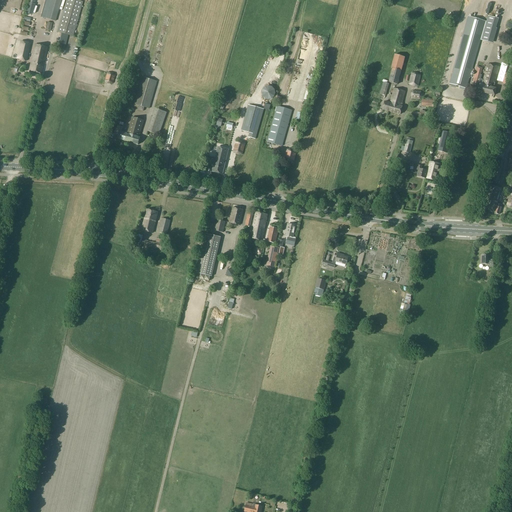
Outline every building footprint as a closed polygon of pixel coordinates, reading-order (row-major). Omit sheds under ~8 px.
[(55,21),(61,0),(50,0),(45,18),(55,21)] [(66,0),(57,32),(63,34),(62,38),(60,38),(58,44),(57,47),(64,49),(68,35),(72,36),(82,2),(75,0),(66,0)] [(452,75),(450,84),(452,85),(451,86),(455,88),(456,86),(459,87),(465,88),(466,89),(469,78),(480,40),(481,41),(486,21),(468,16),(452,73),(453,73),(453,74),(452,75)] [(485,25),(481,40),(491,43),(495,28),(485,25)] [(21,41),(17,59),(26,61),(29,43),(21,41)] [(31,60),(29,71),(41,74),(43,63),(46,52),(47,48),(35,45),(31,60)] [(395,55),(393,63),(402,66),(405,57),(395,55)] [(472,79),(471,81),(473,82),(480,84),(478,91),(494,96),(496,88),(493,88),(499,67),(488,64),(483,80),(480,79),(481,75),(480,75),(477,74),(475,74),(473,79),(472,79)] [(392,68),(389,82),(390,82),(397,84),(401,71),(392,68)] [(412,73),(408,84),(412,86),(415,87),(418,86),(421,75),(418,73),(415,72),(412,73)] [(105,81),(107,83),(111,84),(112,83),(115,75),(113,74),(110,73),(108,73),(105,81)] [(141,78),(134,105),(139,106),(138,110),(143,112),(144,108),(149,109),(156,82),(141,78)] [(272,87),(269,86),(265,87),(263,89),(261,92),(262,96),(265,99),(268,100),(272,99),(274,97),(276,93),(275,90),(272,87)] [(390,107),(389,111),(400,115),(403,106),(401,105),(405,92),(395,89),(394,89),(390,102),(391,102),(391,103),(391,105),(391,107),(390,107)] [(412,99),(420,100),(422,97),(422,94),(421,91),(413,90),(411,93),(411,96),(412,99)] [(391,103),(391,102),(390,102),(389,101),(388,103),(385,102),(384,102),(382,109),(383,110),(389,111),(390,107),(391,107),(391,105),(391,103)] [(255,139),(264,110),(249,105),(241,131),(250,133),(248,137),(255,139)] [(277,107),(268,142),(282,146),(292,111),(277,107)] [(155,109),(148,131),(159,135),(166,113),(155,109)] [(120,139),(120,140),(138,145),(140,138),(140,137),(139,137),(144,121),(132,117),(132,118),(128,133),(123,132),(122,132),(120,139)] [(116,130),(114,138),(120,139),(122,132),(121,131),(123,128),(121,127),(117,126),(116,130)] [(443,131),(438,150),(438,151),(447,153),(452,133),(444,131),(443,131)] [(404,151),(404,152),(410,153),(413,141),(407,140),(406,140),(405,147),(404,151)] [(240,141),(236,142),(234,152),(237,154),(239,155),(242,155),(245,145),(245,144),(243,142),(240,141)] [(218,147),(212,171),(212,172),(223,174),(229,149),(228,149),(218,147)] [(287,150),(284,161),(287,163),(291,164),(294,164),(297,152),(294,150),(291,150),(287,150)] [(498,160),(494,174),(499,176),(503,162),(498,160)] [(428,171),(426,178),(437,181),(441,164),(430,162),(428,171)] [(426,178),(428,171),(421,169),(422,166),(418,165),(417,170),(419,170),(417,176),(426,178)] [(501,188),(489,185),(484,201),(482,209),(487,210),(494,212),(494,213),(499,214),(502,205),(496,203),(501,188)] [(229,222),(230,223),(240,225),(243,210),(233,208),(229,222)] [(146,210),(141,230),(142,230),(153,233),(158,213),(147,210),(146,210)] [(253,214),(248,213),(245,226),(250,227),(250,226),(253,214)] [(255,213),(250,238),(251,238),(262,240),(267,215),(256,213),(255,213)] [(170,221),(162,219),(159,232),(167,234),(170,221)] [(223,233),(225,222),(217,220),(215,231),(223,233)] [(287,232),(286,232),(285,236),(288,237),(286,245),(294,246),(296,239),(296,238),(293,237),(296,227),(289,225),(287,232)] [(275,243),(278,229),(270,227),(267,241),(275,243)] [(237,235),(235,248),(241,249),(243,234),(239,233),(237,235)] [(206,234),(197,273),(212,276),(221,237),(206,234)] [(144,240),(143,246),(145,247),(144,249),(151,251),(152,248),(156,249),(156,248),(161,250),(162,245),(144,240)] [(279,248),(271,247),(267,266),(274,267),(279,248)] [(324,260),(322,264),(334,268),(336,262),(346,265),(348,258),(341,256),(341,255),(338,254),(338,255),(336,254),(335,258),(333,263),(328,262),(330,256),(327,255),(325,261),(324,260)] [(481,264),(482,264),(489,264),(490,265),(490,267),(495,267),(495,260),(489,259),(489,256),(490,256),(486,256),(486,255),(484,255),(483,256),(482,256),(483,256),(482,264),(481,264)] [(231,259),(230,267),(237,268),(238,260),(232,259),(231,259)] [(226,276),(233,278),(235,271),(228,269),(226,276)] [(316,284),(315,288),(317,288),(322,289),(323,290),(325,281),(318,279),(316,284)] [(408,290),(404,304),(409,305),(411,299),(410,299),(412,292),(410,291),(408,290)] [(402,303),(400,311),(407,313),(410,305),(409,305),(404,304),(402,303)] [(253,505),(247,503),(245,511),(261,511),(262,506),(258,505),(253,504),(253,505)]
